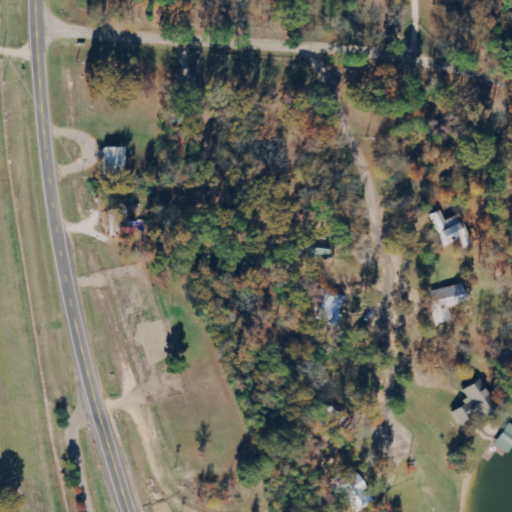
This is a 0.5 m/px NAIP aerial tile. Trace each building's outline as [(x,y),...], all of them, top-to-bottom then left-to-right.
[(123,179),(123,149),(102,149),(102,179),(123,179)] [(130,211),(111,211),(111,233),(138,234),(138,222),(129,222),(130,211)] [(444,249),(462,243),(464,249),(475,245),(465,216),(447,222),(444,211),(436,214),(441,229),(438,230),(444,249)] [(465,304),(459,284),(435,290),(437,298),(426,301),(432,325),(449,320),(446,309),(465,304)] [(336,329),(349,297),(330,290),(318,323),(336,329)] [(461,389),(467,400),(455,406),(463,422),(484,411),(478,398),(483,395),(479,388),(472,392),(468,386),(461,389)] [(348,511),(355,511),(369,505),(352,469),(333,478),(348,511)]
